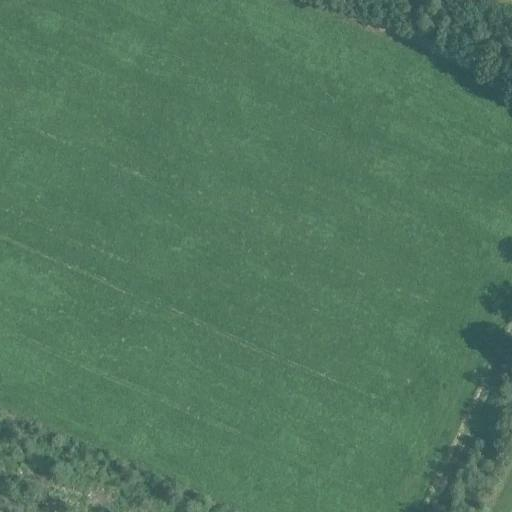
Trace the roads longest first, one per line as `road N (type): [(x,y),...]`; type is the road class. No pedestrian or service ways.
road 1 (track): [(511,319),(423,511)]
road 2 (track): [(330,0),(472,58),(511,86)]
